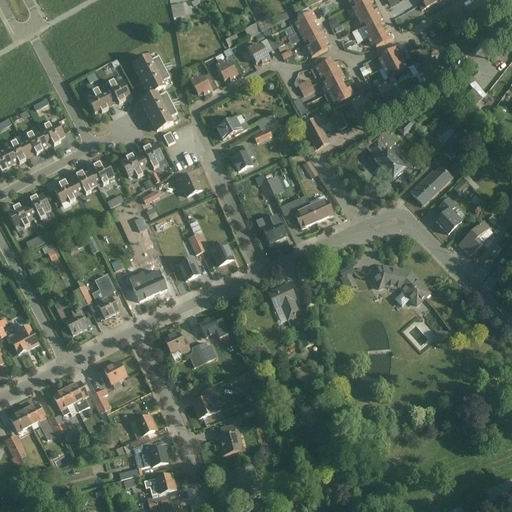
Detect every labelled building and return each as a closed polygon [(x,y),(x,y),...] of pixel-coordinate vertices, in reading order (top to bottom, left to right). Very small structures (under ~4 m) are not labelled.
[(299,0),(306,13),(330,0),(299,0)] [(345,0),(350,9),(367,0),(345,0)] [(367,0),(350,9),(355,18),(369,11),(368,8),(371,6),(368,0),(367,0)] [(409,13),(402,0),(397,0),(392,3),(400,18),(409,13)] [(454,38),(489,20),(480,2),(445,21),(454,38)] [(182,24),(193,21),(190,7),(178,9),(182,24)] [(426,10),(400,22),(405,33),(431,21),(426,10)] [(360,29),(379,20),(375,13),(371,15),(369,11),(355,18),(360,29)] [(291,24),(297,36),(313,28),(311,24),(314,22),(309,15),(291,24)] [(360,29),(366,41),(381,33),(379,29),(382,27),(379,20),(360,29)] [(276,23),(252,34),(257,44),(263,41),(266,48),(270,46),(276,58),(286,53),(278,35),(281,34),(276,23)] [(304,48),(322,39),(318,30),(315,31),(313,28),(297,36),(304,48)] [(372,52),(390,43),(386,35),(382,37),(381,33),(366,41),(372,52)] [(344,39),(348,46),(356,42),(353,35),(344,39)] [(304,48),(310,60),(325,52),(323,47),(326,46),(322,39),(304,48)] [(354,55),(363,54),(362,45),(353,46),(354,55)] [(260,69),(268,64),(258,46),(245,53),(253,68),(258,65),(260,69)] [(377,59),(383,70),(396,63),(394,60),(398,58),(395,50),(377,59)] [(129,67),(138,85),(161,74),(152,56),(129,67)] [(290,59),(291,64),(301,62),(299,56),(290,59)] [(417,79),(433,70),(427,59),(411,67),(417,79)] [(228,87),(237,81),(226,63),(213,71),(222,84),(225,82),(228,87)] [(318,84),(338,73),(334,67),(330,69),(327,63),(311,72),(318,84)] [(388,81),(406,72),(402,65),(398,67),(396,63),(383,70),(388,81)] [(423,90),(439,81),(433,70),(417,79),(423,90)] [(318,84),(325,98),(342,89),(339,84),(343,82),(338,73),(318,84)] [(145,100),(159,92),(168,88),(161,74),(138,85),(145,100)] [(202,101),(210,96),(199,77),(186,84),(194,100),(199,97),(202,101)] [(111,110),(129,100),(118,80),(100,89),(111,110)] [(382,109),(395,101),(386,85),(373,92),(382,109)] [(111,110),(100,89),(82,99),(92,119),(111,110)] [(332,111),(352,100),(348,91),(344,93),(342,89),(325,98),(332,111)] [(136,104),(144,119),(167,108),(159,92),(145,100),(136,104)] [(356,123),(369,116),(360,99),(347,107),(356,123)] [(55,107),(44,112),(47,118),(58,113),(55,107)] [(151,135),(175,124),(167,108),(144,119),(151,135)] [(32,125),(44,120),(42,115),(29,120),(32,125)] [(240,119),(216,132),(223,145),(233,139),(235,141),(249,133),(246,127),(245,128),(240,119)] [(307,119),(289,130),(292,136),(303,130),(313,151),(304,156),(307,160),(329,148),(316,123),(311,126),(307,119)] [(343,125),(346,130),(352,126),(348,120),(343,125)] [(46,152),(65,143),(55,124),(36,133),(46,152)] [(284,124),(267,124),(267,135),(285,135),(284,124)] [(46,152),(36,133),(19,142),(28,161),(46,152)] [(386,136),(369,153),(378,163),(375,166),(382,173),(381,174),(385,179),(386,178),(393,185),(405,174),(387,156),(396,147),(386,136)] [(169,137),(162,141),(167,150),(174,147),(169,137)] [(262,141),(265,151),(281,147),(278,137),(262,141)] [(11,170),(28,161),(19,142),(1,151),(11,170)] [(461,143),(444,158),(450,164),(466,149),(461,143)] [(146,176),(164,167),(153,146),(135,156),(146,176)] [(0,175),(11,170),(1,151),(0,151),(0,175)] [(239,160),(232,163),(238,177),(253,169),(250,163),(254,161),(250,151),(238,156),(239,160)] [(146,176),(135,156),(116,166),(127,187),(146,176)] [(96,192),(113,183),(103,163),(86,172),(96,192)] [(308,165),(303,169),(303,170),(311,183),(317,180),(308,165)] [(299,170),(293,173),(299,186),(305,183),(299,170)] [(433,176),(410,198),(423,212),(453,183),(440,171),(434,177),(433,176)] [(96,192),(86,172),(68,182),(78,202),(96,192)] [(464,183),(470,189),(476,195),(479,192),(471,184),(476,179),(472,174),(467,179),(466,178),(463,182),(464,183)] [(267,186),(274,201),(284,197),(277,181),(273,183),(271,178),(265,181),(267,186)] [(261,189),(266,186),(263,179),(255,183),(259,191),(261,190),(261,189)] [(195,180),(179,187),(183,195),(186,202),(202,195),(195,180)] [(60,211),(78,202),(68,182),(49,192),(60,211)] [(470,189),(464,183),(454,193),(460,199),(470,189)] [(267,186),(266,186),(261,189),(261,190),(268,203),(274,201),(267,186)] [(33,226),(50,216),(39,195),(21,205),(33,226)] [(157,195),(142,202),(146,210),(160,201),(157,195)] [(323,200),(308,207),(317,227),(333,220),(326,204),(323,200)] [(317,227),(308,207),(305,201),(280,212),(286,226),(296,222),(301,235),(318,228),(317,227)] [(443,219),(434,226),(448,241),(463,227),(462,226),(465,223),(465,221),(460,217),(459,216),(455,219),(452,216),(457,211),(448,201),(437,212),(443,219)] [(33,226),(21,205),(3,216),(15,236),(33,226)] [(153,212),(146,216),(150,224),(158,220),(153,212)] [(272,229),(263,233),(270,248),(285,241),(276,220),(269,223),(272,229)] [(484,225),(458,250),(469,262),(483,249),(482,248),(493,238),(488,233),(490,232),(484,225)] [(56,249),(64,246),(61,237),(52,240),(56,249)] [(201,238),(194,240),(202,257),(208,255),(201,238)] [(511,242),(506,238),(499,249),(506,254),(511,244),(511,242)] [(92,239),(86,242),(94,258),(99,255),(92,239)] [(202,257),(194,240),(188,243),(196,260),(202,257)] [(82,245),(69,251),(71,256),(85,250),(82,245)] [(53,247),(42,253),(45,259),(48,257),(52,265),(58,262),(57,261),(59,260),(53,247)] [(226,248),(211,255),(219,271),(233,264),(226,248)] [(497,250),(475,282),(483,288),(493,274),(489,272),(502,253),(497,250)] [(505,256),(483,290),(491,296),(511,264),(511,252),(507,258),(505,256)] [(158,257),(139,267),(145,280),(165,270),(158,257)] [(118,262),(111,266),(112,267),(111,268),(118,282),(126,278),(118,262)] [(194,262),(177,269),(185,287),(202,279),(194,262)] [(382,269),(369,276),(378,295),(381,294),(382,295),(385,294),(384,296),(397,298),(394,301),(396,303),(395,303),(395,304),(393,306),(399,312),(401,310),(402,311),(402,310),(404,312),(411,306),(416,312),(432,297),(411,275),(382,269)] [(153,283),(147,286),(154,301),(169,294),(159,275),(152,278),(153,283)] [(99,295),(92,298),(105,324),(120,317),(116,308),(119,307),(113,297),(116,296),(107,279),(94,285),(99,295)] [(350,279),(342,282),(348,293),(356,290),(350,279)] [(154,301),(147,286),(144,281),(130,288),(139,308),(154,301)] [(79,293),(88,310),(94,307),(81,284),(76,287),(79,293)] [(289,287),(267,297),(282,328),(301,320),(295,305),(296,304),(289,287)] [(88,310),(79,293),(73,296),(82,313),(88,310)] [(9,309),(8,302),(0,302),(0,306),(1,310),(9,309)] [(68,309),(57,315),(63,328),(66,326),(73,340),(86,333),(82,325),(85,323),(80,313),(72,317),(68,309)] [(213,321),(200,327),(209,348),(225,339),(219,328),(216,329),(213,321)] [(29,331),(9,341),(19,359),(38,349),(29,331)] [(307,334),(297,339),(303,353),(314,348),(307,334)] [(435,335),(435,345),(448,346),(449,335),(435,335)] [(178,337),(165,343),(175,366),(182,362),(181,359),(191,355),(185,343),(182,345),(178,337)] [(328,343),(320,346),(322,352),(330,350),(328,343)] [(206,346),(199,350),(207,367),(212,365),(213,366),(218,364),(212,349),(208,351),(206,346)] [(207,367),(199,350),(192,353),(191,358),(189,360),(194,373),(207,367)] [(316,364),(297,372),(304,389),(323,381),(316,364)] [(119,367),(104,374),(114,394),(122,390),(119,385),(126,381),(119,367)] [(248,378),(229,384),(232,392),(235,397),(246,392),(245,390),(252,388),(248,378)] [(80,386),(66,393),(75,409),(79,417),(89,411),(85,404),(89,402),(80,386)] [(75,409),(66,393),(52,400),(61,416),(62,416),(75,409)] [(106,393),(96,398),(105,416),(106,418),(112,416),(110,414),(112,413),(105,400),(108,399),(106,393)] [(304,394),(292,399),(294,404),(306,399),(304,394)] [(267,396),(261,399),(264,405),(270,402),(267,396)] [(105,416),(96,398),(90,401),(100,419),(105,416)] [(209,400),(191,407),(199,425),(216,418),(216,417),(221,415),(215,399),(209,402),(209,400)] [(291,400),(283,404),(286,409),(293,405),(291,400)] [(281,406),(274,410),(286,432),(294,428),(281,406)] [(31,411),(24,415),(33,430),(34,433),(40,430),(48,445),(55,441),(46,422),(45,423),(38,407),(31,411)] [(312,408),(301,414),(306,423),(317,417),(312,408)] [(75,409),(62,416),(63,421),(70,417),(72,420),(79,417),(75,409)] [(254,414),(244,418),(246,423),(256,419),(254,414)] [(33,430),(24,415),(15,419),(10,422),(18,438),(33,430)] [(133,454),(151,446),(147,439),(158,435),(150,419),(134,426),(134,427),(130,429),(137,445),(123,451),(126,457),(133,454)] [(67,446),(58,429),(54,420),(48,423),(57,441),(58,441),(61,449),(67,446)] [(64,426),(58,429),(67,446),(68,448),(78,443),(73,432),(68,434),(64,426)] [(221,439),(216,441),(218,448),(221,448),(221,453),(219,454),(221,461),(244,455),(240,437),(241,437),(239,428),(237,428),(221,432),(221,439)] [(334,437),(323,441),(328,458),(340,455),(334,437)] [(17,439),(11,442),(22,463),(27,461),(25,457),(26,457),(17,439)] [(22,463),(11,442),(5,445),(14,462),(12,463),(16,472),(24,468),(22,463)] [(120,445),(113,449),(118,459),(124,455),(120,445)] [(151,446),(133,454),(138,473),(119,478),(121,485),(140,480),(138,474),(141,473),(151,470),(152,472),(170,468),(165,451),(154,454),(151,446)] [(254,470),(226,477),(228,488),(230,487),(234,501),(252,496),(248,483),(257,480),(254,470)] [(148,510),(167,505),(166,497),(177,495),(172,478),(155,482),(155,483),(144,486),(146,494),(150,493),(152,502),(147,503),(148,510)] [(71,491),(64,493),(66,500),(73,498),(71,491)] [(58,494),(43,498),(44,505),(59,501),(58,494)] [(316,505),(310,506),(311,511),(329,508),(327,498),(315,500),(316,505)] [(30,502),(28,505),(28,508),(31,510),(35,510),(37,507),(37,504),(34,501),(30,502)]
